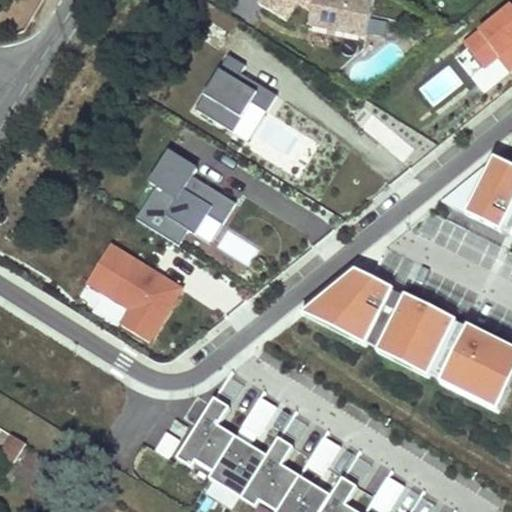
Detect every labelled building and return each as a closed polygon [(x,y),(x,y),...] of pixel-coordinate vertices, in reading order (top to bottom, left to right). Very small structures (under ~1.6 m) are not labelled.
[(260,0),(258,5),(285,22),(296,3),(298,0),(260,0)] [(298,0),(296,3),(312,13),(314,0),(298,0)] [(314,0),(312,13),(309,26),(366,37),(373,0),(314,0)] [(511,13),(454,57),(484,97),(511,76),(511,13)] [(282,90),(247,66),(250,61),(233,51),(221,72),(222,72),(197,110),(233,134),(253,104),(266,113),(282,90)] [(197,171),(169,153),(150,183),(158,188),(136,220),(179,247),(189,232),(195,236),(208,216),(223,226),(236,205),(192,178),(197,171)] [(468,216),(503,234),(511,216),(511,167),(496,159),(468,216)] [(511,216),(503,234),(511,237),(511,216)] [(217,252),(251,265),(259,248),(224,234),(217,252)] [(84,288),(127,312),(117,328),(149,348),(185,287),(109,244),(84,288)] [(358,271),(304,316),(352,339),(359,325),(374,333),(395,290),(358,271)] [(359,325),(352,339),(396,361),(403,347),(385,339),(407,295),(395,290),(374,333),(359,325)] [(396,361),(415,371),(422,357),(436,364),(458,321),(407,295),(385,339),(403,347),(396,361)] [(422,357),(415,371),(430,378),(443,385),(470,327),(458,321),(436,364),(422,357)] [(511,347),(470,327),(443,385),(487,406),(511,355),(511,347)] [(511,392),(511,355),(487,406),(501,414),(511,392)] [(245,429),(261,438),(278,410),(263,400),(245,429)] [(217,401),(179,461),(195,471),(199,464),(216,475),(212,482),(258,510),(262,503),(276,511),(346,511),(347,511),(349,508),(360,489),(346,480),(334,499),(332,503),(282,472),(285,468),(296,450),(282,441),(270,459),(268,463),(218,433),(221,429),(232,410),(217,401)] [(221,429),(218,433),(268,463),(270,459),(221,429)] [(168,436),(158,453),(171,461),(181,444),(168,436)] [(0,456),(0,457),(13,466),(26,446),(12,438),(0,456)] [(309,468),(324,478),(342,449),(327,440),(309,468)] [(285,468),(282,472),(332,503),(334,499),(285,468)] [(373,507),(380,511),(391,511),(406,488),(391,479),(373,507)]
